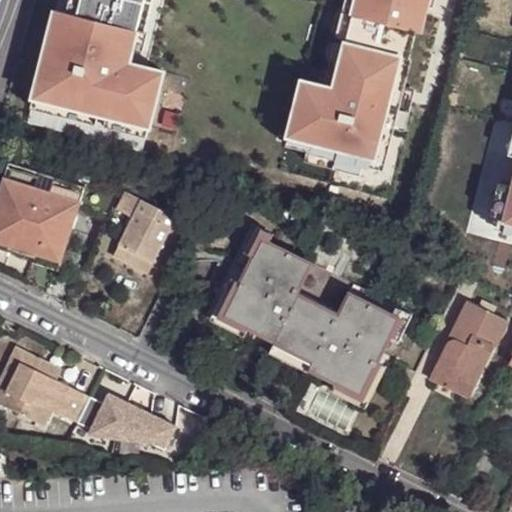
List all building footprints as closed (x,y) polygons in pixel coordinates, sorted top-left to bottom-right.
[(70,0),(65,20),(56,52),(46,50),(33,103),(99,120),(106,122),(150,133),(165,77),(130,69),(133,58),(138,35),(147,0),(70,0)] [(358,0),(358,2),(347,45),(346,51),(335,94),(325,92),(303,86),(287,150),(309,156),(364,170),(381,174),(392,133),(394,134),(405,93),(402,92),(416,37),(422,38),(428,12),(431,1),(427,0),(358,0)] [(347,45),(358,2),(348,0),(338,43),(347,45)] [(437,0),(427,0),(431,1),(428,12),(434,13),(437,0)] [(56,52),(65,20),(54,17),(46,50),(56,52)] [(148,38),(138,35),(133,58),(143,60),(148,38)] [(335,94),(346,51),(336,49),(325,92),(335,94)] [(415,95),(405,93),(394,134),(405,136),(415,95)] [(99,120),(33,103),(30,113),(96,130),(99,120)] [(150,133),(106,122),(104,132),(147,143),(150,133)] [(364,170),(309,156),(306,167),(361,181),(364,170)] [(7,165),(0,187),(0,233),(12,237),(8,251),(35,260),(36,254),(62,261),(84,189),(7,165)] [(511,188),(500,186),(493,216),(497,217),(511,220),(511,188)] [(133,219),(113,259),(147,276),(176,219),(127,193),(118,212),(133,219)] [(511,220),(497,217),(494,230),(511,235),(511,220)] [(403,309),(248,232),(205,318),(361,395),(403,309)] [(12,237),(0,233),(0,248),(8,251),(12,237)] [(60,267),(62,261),(36,254),(35,260),(60,267)] [(445,345),(437,361),(454,369),(449,379),(474,391),(508,322),(466,302),(452,330),(459,334),(455,342),(450,341),(445,345)] [(452,330),(445,345),(450,341),(455,342),(459,334),(452,330)] [(0,378),(0,406),(1,407),(20,366),(55,382),(61,372),(14,350),(0,378)] [(454,369),(437,361),(427,381),(469,401),(474,391),(449,379),(454,369)] [(20,366),(1,407),(42,427),(50,412),(72,422),(84,397),(55,382),(20,366)] [(98,403),(84,397),(72,422),(70,424),(84,431),(82,436),(141,443),(159,452),(171,427),(103,394),(98,403)]
